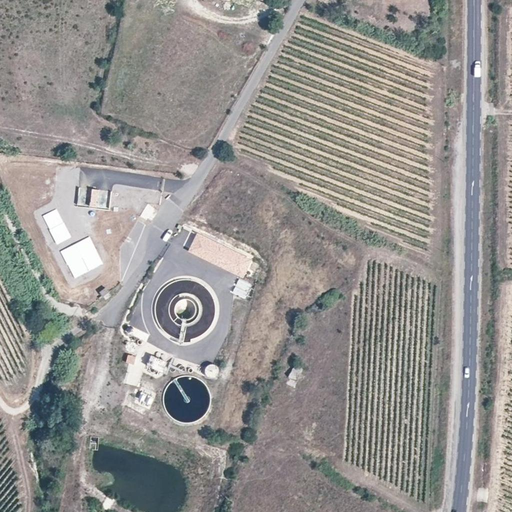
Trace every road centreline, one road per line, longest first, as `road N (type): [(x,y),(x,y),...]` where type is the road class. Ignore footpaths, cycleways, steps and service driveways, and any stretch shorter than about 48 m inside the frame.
road 1 (tertiary): [(457,511),(472,272),(473,0)]
road 2 (residential): [(302,0),(160,242),(137,274),(61,342)]
road 3 (track): [(203,170),(0,128)]
